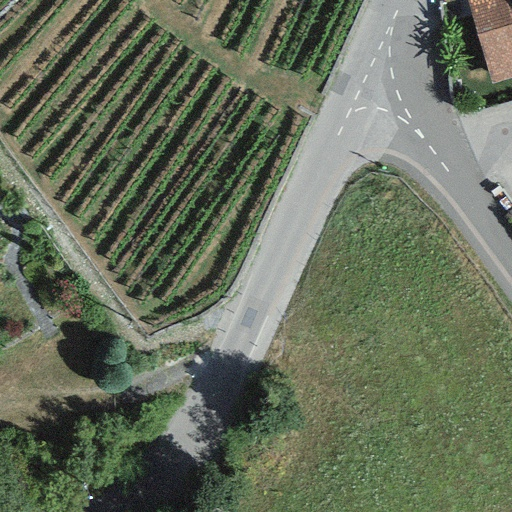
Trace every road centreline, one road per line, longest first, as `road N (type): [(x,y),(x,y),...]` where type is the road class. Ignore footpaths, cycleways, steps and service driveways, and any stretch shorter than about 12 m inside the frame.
road 1 (residential): [(385,87),(144,511)]
road 2 (residential): [(385,87),(511,254)]
